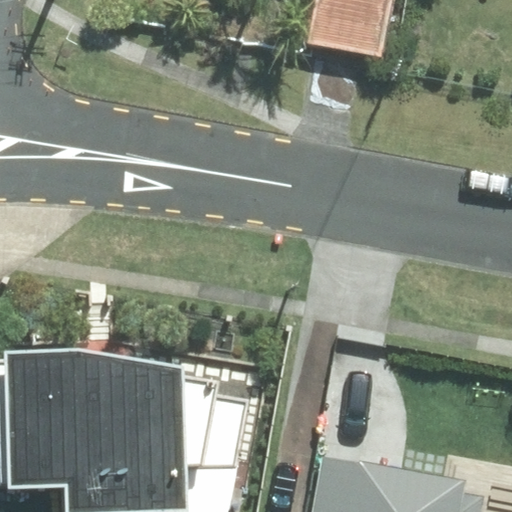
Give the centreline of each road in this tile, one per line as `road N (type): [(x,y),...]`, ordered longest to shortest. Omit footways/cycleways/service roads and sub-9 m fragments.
road 1 (residential): [(0,89),(62,117),(266,180)]
road 2 (residential): [(266,180),(0,174)]
road 3 (residential): [(511,226),(266,180)]
